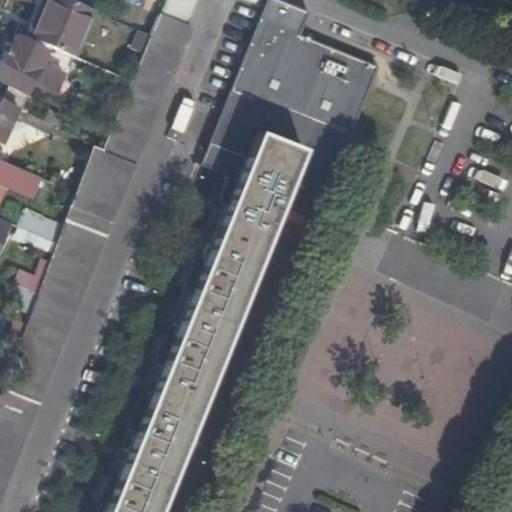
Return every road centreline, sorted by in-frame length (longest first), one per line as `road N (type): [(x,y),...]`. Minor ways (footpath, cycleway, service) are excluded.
road 1 (unknown): [(468,70),(397,251),(402,271),(477,312),(494,310),(511,292)]
road 2 (residential): [(375,511),(384,491),(317,470),(297,511)]
